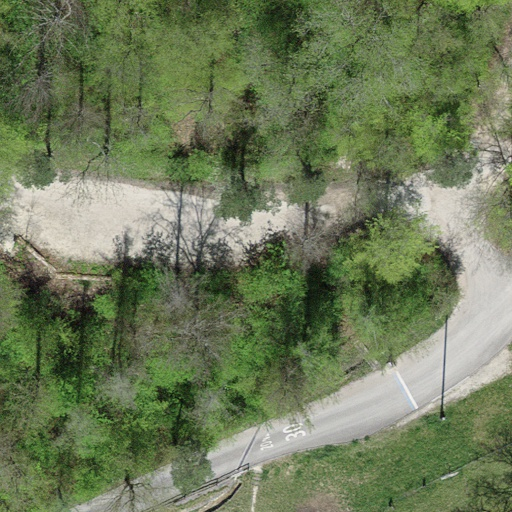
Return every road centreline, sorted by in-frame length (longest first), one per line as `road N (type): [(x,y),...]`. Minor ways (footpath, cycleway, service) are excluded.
road 1 (track): [(511,158),(455,185),(311,212),(103,201),(0,182)]
road 2 (residential): [(83,511),(286,439),(402,384)]
road 3 (track): [(500,308),(455,185),(511,57)]
road 4 (track): [(402,384),(500,308)]
